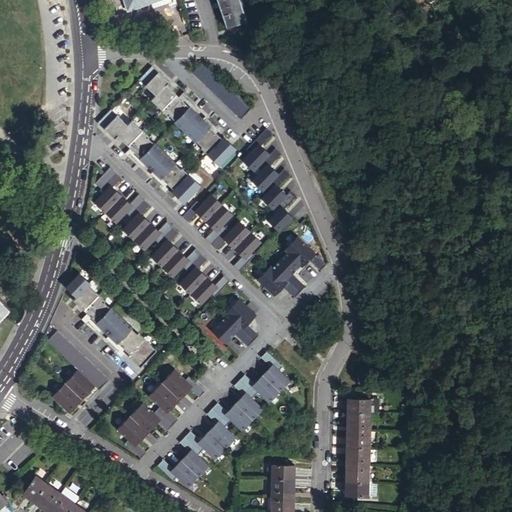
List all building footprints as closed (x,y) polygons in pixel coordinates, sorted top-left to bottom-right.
[(251,16),(245,0),(222,0),(230,23),(251,16)] [(251,109),(203,63),(193,73),(241,119),(251,109)] [(201,148),(219,165),(236,148),(223,135),(220,138),(219,136),(210,127),(211,126),(204,119),(196,112),(189,105),(188,107),(179,97),(166,85),(169,82),(152,67),(139,80),(155,96),(151,100),(168,116),(169,115),(175,121),(174,122),(195,142),(196,141),(202,146),(201,148)] [(187,95),(184,92),(179,97),(188,107),(189,105),(196,112),(198,110),(184,98),(187,95)] [(111,109),(98,123),(114,138),(117,136),(130,148),(140,157),(138,158),(146,165),(153,172),(160,179),(161,177),(170,186),(172,188),(170,190),(183,203),(200,185),(181,167),(180,169),(174,163),(175,162),(154,142),(153,143),(147,138),(148,136),(131,120),(127,125),(111,109)] [(206,118),(204,119),(211,126),(210,127),(219,136),(224,131),(219,126),(217,129),(206,118)] [(261,146),(272,134),(267,128),(254,141),(257,144),(242,160),(253,172),(264,161),(266,164),(250,180),(262,192),(272,182),(274,184),(260,198),(272,210),(278,204),(280,206),(267,220),(279,232),(293,217),(284,209),(296,196),(290,191),(286,195),(278,187),(290,174),(285,168),(279,174),(270,166),(280,154),(275,149),(270,155),(261,146)] [(140,157),(130,148),(125,153),(128,156),(130,154),(144,167),(146,165),(138,158),(140,157)] [(212,293),(215,296),(230,280),(225,275),(215,285),(198,268),(207,259),(196,248),(187,258),(170,241),(178,232),(167,222),(159,231),(142,214),(150,205),(139,195),(131,204),(113,187),(122,178),(111,167),(96,182),(105,190),(94,202),(116,223),(127,212),(132,218),(122,229),(145,251),(156,239),(161,244),(150,256),(173,278),(184,266),(189,272),(179,283),(201,304),(212,293)] [(165,191),(170,186),(161,177),(160,179),(153,172),(151,174),(163,185),(161,187),(165,191)] [(197,201),(183,216),(188,221),(197,213),(214,229),(205,238),(217,249),(225,240),(242,256),(233,265),(239,271),(254,255),(251,252),(261,241),(239,220),(229,230),(223,224),(233,214),(210,193),(200,204),(197,201)] [(326,264),(298,236),(284,250),(287,252),(273,266),(271,265),(258,279),(274,295),(283,286),(295,298),(306,286),(293,273),(301,265),(302,267),(308,260),(320,271),(326,264)] [(90,285),(79,274),(66,287),(76,297),(73,301),(86,313),(96,322),(95,323),(102,330),(108,336),(116,344),(117,343),(126,351),(129,354),(128,356),(140,367),(156,350),(138,333),(137,334),(131,329),(132,328),(110,307),(110,308),(104,302),(105,301),(89,286),(90,285)] [(0,318),(11,308),(0,297),(0,318)] [(255,315),(238,299),(225,313),(227,314),(211,331),(225,344),(235,334),(247,346),(258,335),(246,324),(255,315)] [(96,322),(86,313),(81,319),(87,325),(89,323),(99,332),(102,330),(95,323),(96,322)] [(108,380),(57,330),(47,340),(77,369),(93,385),(98,390),(108,380)] [(116,344),(108,336),(105,338),(119,351),(117,353),(121,357),(126,351),(117,343),(116,344)] [(164,460),(158,466),(174,481),(176,478),(187,488),(208,466),(198,456),(203,450),(214,460),(235,438),(225,428),(231,422),(241,431),(262,409),(252,399),(258,394),(268,403),(289,381),(279,371),(282,368),(266,352),(261,358),(270,367),(253,383),(245,375),(234,386),(242,395),(226,411),(218,403),(207,415),(216,424),(200,440),(191,432),(180,443),(189,452),(173,468),(164,460)] [(93,385),(77,369),(51,396),(68,411),(93,385)] [(142,402),(116,428),(127,439),(124,442),(141,458),(146,452),(137,443),(158,421),(167,430),(178,419),(169,410),(190,388),(199,398),(205,392),(189,377),(186,380),(174,369),(149,396),(160,406),(153,413),(142,402)] [(344,412),(367,413),(367,400),(344,400),(344,412)] [(367,430),(367,413),(344,412),(344,429),(367,430)] [(367,448),(367,430),(344,429),(344,447),(367,448)] [(344,465),(367,465),(367,448),(344,447),(344,465)] [(272,465),(272,479),(294,480),(295,465),(272,465)] [(344,465),(344,483),(367,483),(367,465),(344,465)] [(22,491),(34,500),(46,482),(35,474),(22,491)] [(271,497),(294,497),(294,480),(272,479),(271,497)] [(46,482),(34,500),(48,510),(60,492),(46,482)] [(367,483),(344,483),(344,495),(367,496),(367,483)] [(48,510),(50,511),(67,511),(75,502),(60,492),(48,510)] [(271,497),(270,511),(293,511),(294,497),(271,497)] [(75,502),(67,511),(89,511),(75,502)]
